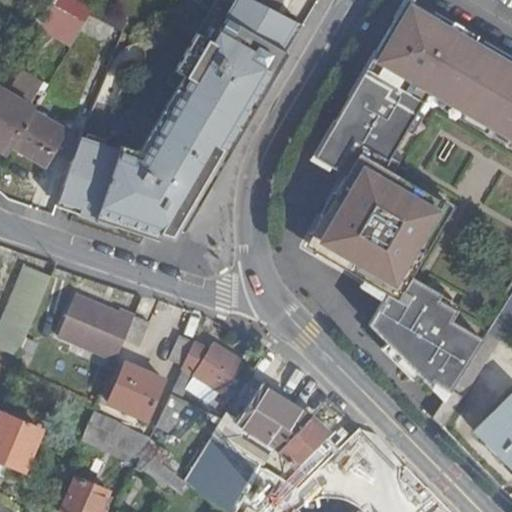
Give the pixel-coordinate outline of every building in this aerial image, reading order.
[(73,44),(99,1),(96,0),(53,0),(34,22),(73,44)] [(86,138),(82,137),(77,148),(58,203),(66,206),(156,238),(158,234),(160,231),(167,235),(173,225),(184,232),(224,163),(254,112),(288,54),(304,27),(277,12),(255,0),(216,0),(198,32),(176,69),(168,82),(177,87),(139,150),(121,144),(119,150),(103,144),(106,138),(93,133),(88,131),(86,138)] [(255,0),(277,12),(284,0),(255,0)] [(511,65),(474,43),(478,36),(454,22),(450,29),(411,6),(405,15),(399,13),(315,157),(346,175),(335,193),(340,196),(334,207),(329,204),(312,233),(316,236),(319,247),(316,251),(387,293),(369,324),(387,342),(381,348),(413,380),(418,374),(444,400),(451,389),(483,339),(451,320),(457,310),(446,304),(449,298),(406,273),(446,203),(393,172),(391,174),(379,167),(387,153),(392,156),(430,91),(511,138),(511,65)] [(9,93),(28,105),(42,82),(22,70),(9,93)] [(12,144),(33,108),(28,105),(9,93),(0,88),(0,151),(5,154),(12,144)] [(67,130),(33,108),(12,144),(46,166),(67,130)] [(335,193),(329,204),(334,207),(340,196),(335,193)] [(30,329),(55,266),(27,257),(0,319),(0,348),(16,355),(19,349),(30,329)] [(511,295),(511,281),(501,299),(507,303),(511,295)] [(124,340),(135,316),(120,309),(119,311),(76,293),(59,332),(117,356),(124,340)] [(148,323),(135,316),(124,340),(138,346),(148,323)] [(43,334),(30,329),(19,349),(34,355),(43,334)] [(483,339),(451,389),(463,396),(501,339),(489,330),(483,339)] [(183,365),(194,341),(178,334),(169,359),(183,365)] [(209,347),(194,341),(183,365),(193,369),(191,374),(224,393),(244,362),(213,342),(209,347)] [(146,420),(163,379),(125,363),(107,402),(146,420)] [(279,449),(312,416),(264,382),(240,418),(279,449)] [(444,400),(433,415),(444,427),(463,396),(451,389),(444,400)] [(511,465),(511,390),(475,427),(511,465)] [(0,457),(25,469),(43,429),(2,411),(0,415),(0,457)] [(144,449),(149,438),(92,412),(89,423),(144,449)] [(328,434),(312,416),(279,449),(296,465),(328,434)] [(261,467),(210,437),(183,480),(220,510),(261,467)] [(153,440),(144,449),(155,457),(157,459),(164,448),(153,440)] [(177,488),(183,480),(157,459),(155,457),(149,466),(177,488)] [(97,511),(108,489),(77,477),(60,511),(97,511)] [(363,511),(351,504),(337,500),(322,500),(308,504),(296,511),(363,511)]
